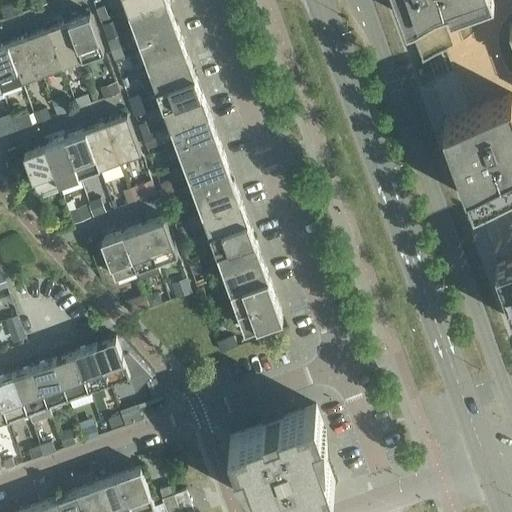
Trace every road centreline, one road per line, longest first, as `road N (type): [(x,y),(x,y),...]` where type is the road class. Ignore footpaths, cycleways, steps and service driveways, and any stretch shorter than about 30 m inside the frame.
road 1 (tertiary): [(322,0),(491,468)]
road 2 (tertiary): [(511,407),(363,0)]
road 3 (residential): [(208,0),(340,360)]
road 4 (residential): [(0,483),(340,360)]
road 5 (residential): [(351,511),(491,468)]
